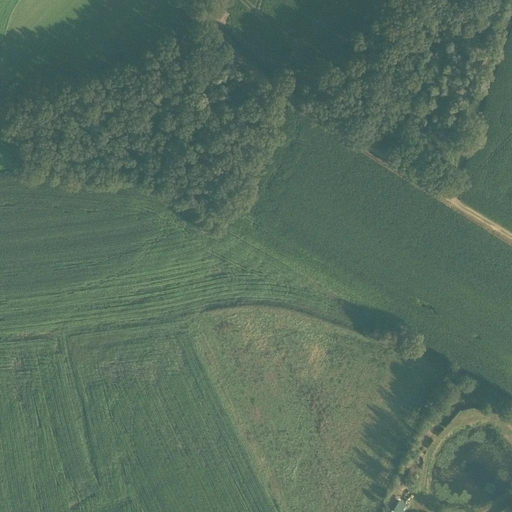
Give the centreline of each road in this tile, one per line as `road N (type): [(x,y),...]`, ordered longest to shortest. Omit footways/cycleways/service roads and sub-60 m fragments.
road 1 (track): [(511,238),(300,104),(211,27),(211,0)]
road 2 (track): [(511,0),(445,195)]
